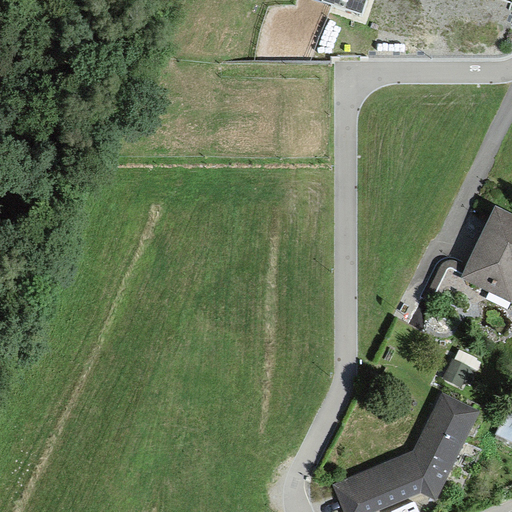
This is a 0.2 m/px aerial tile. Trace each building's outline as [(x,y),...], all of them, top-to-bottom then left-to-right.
[(370,0),(325,0),(325,1),(365,14),(370,0)] [(511,221),(498,214),(464,279),(508,302),(511,293),(511,221)] [(403,368),(414,343),(405,339),(394,364),(403,368)] [(457,357),(445,379),(463,389),(475,367),(457,357)] [(416,459),(336,490),(344,511),(369,511),(421,491),(433,498),(476,414),(448,400),(416,459)]
